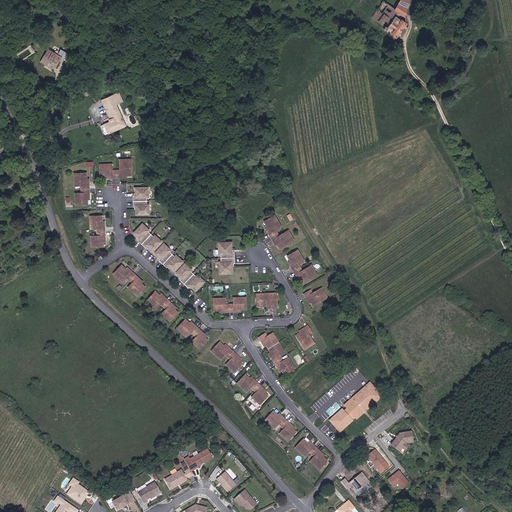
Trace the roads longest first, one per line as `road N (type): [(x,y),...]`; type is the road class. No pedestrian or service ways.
road 1 (tertiary): [(80,281),(294,498)]
road 2 (residential): [(346,455),(293,406),(237,325)]
road 3 (tertiary): [(24,146),(80,281)]
road 4 (residential): [(237,325),(209,321),(126,247)]
road 5 (residential): [(237,325),(292,320),(296,306),(259,252)]
